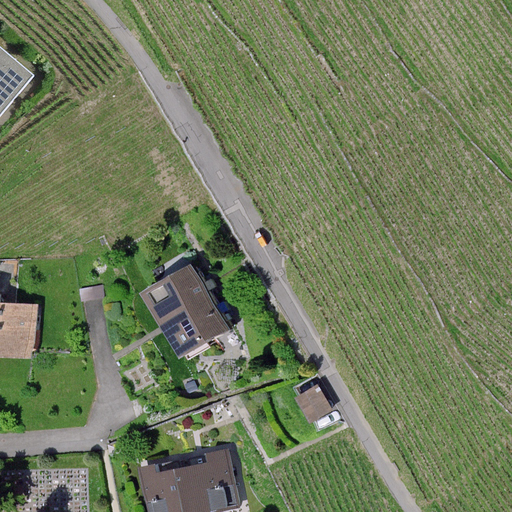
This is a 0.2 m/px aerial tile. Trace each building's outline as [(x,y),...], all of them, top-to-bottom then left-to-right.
[(0,121),(34,74),(0,44),(0,121)] [(209,261),(158,290),(195,356),(246,328),(209,261)] [(12,289),(0,288),(0,358),(44,361),(47,305),(11,303),(12,289)] [(313,421),(339,408),(324,377),(298,389),(313,421)] [(236,449),(150,468),(159,511),(236,511),(248,509),(236,449)]
